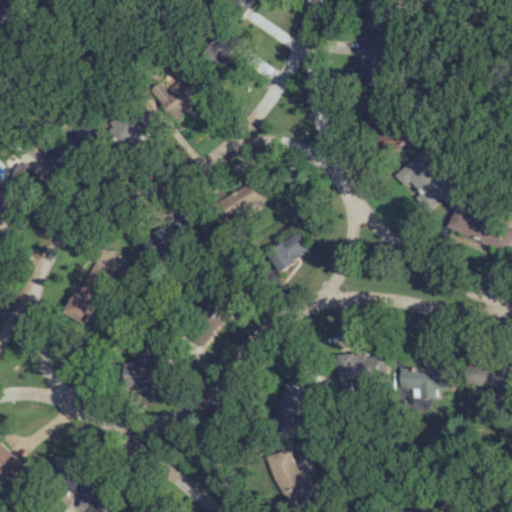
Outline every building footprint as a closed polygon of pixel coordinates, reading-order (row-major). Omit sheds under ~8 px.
[(253,0),(234,0),(247,9),(253,0)] [(367,0),(363,28),(386,32),(391,2),(388,2),(388,0),(367,0)] [(0,41),(20,18),(4,5),(0,9),(0,41)] [(240,36),(214,35),(213,62),(240,63),(240,36)] [(384,86),(386,43),(363,42),(361,85),(384,86)] [(365,106),(379,152),(402,145),(388,99),(365,106)] [(108,123),(119,147),(164,128),(153,103),(108,123)] [(50,170),(81,163),(78,151),(97,146),(92,123),(69,128),(73,144),(45,150),(50,170)] [(395,174),(405,186),(409,182),(431,208),(457,185),(445,170),(439,175),(429,164),(435,159),(426,148),(395,174)] [(0,214),(1,216),(39,180),(22,163),(0,184),(0,214)] [(448,226),(505,252),(511,235),(511,230),(456,206),(448,226)] [(185,244),(179,224),(143,235),(149,255),(185,244)] [(312,251),(299,232),(270,252),(283,270),(312,251)] [(80,291),(100,302),(117,270),(97,259),(80,291)] [(220,325),(236,304),(218,290),(202,311),(220,325)] [(99,304),(77,292),(67,311),(89,323),(99,304)] [(339,390),(354,390),(354,378),(388,379),(388,354),(339,354),(339,390)] [(168,356),(125,362),(128,387),(172,381),(168,356)] [(511,363),(469,364),(469,386),(511,386),(511,382),(511,363)] [(454,389),(454,368),(402,368),(402,387),(422,387),(422,398),(437,398),(437,389),(454,389)] [(291,380),(273,419),(284,424),(279,433),(295,441),(323,380),(301,370),(295,382),(291,380)] [(0,484),(22,463),(0,440),(0,484)] [(311,501),(293,447),(269,455),(287,509),(311,501)] [(59,456),(47,473),(87,500),(99,483),(59,456)] [(98,507),(103,511),(131,511),(109,493),(98,507)]
